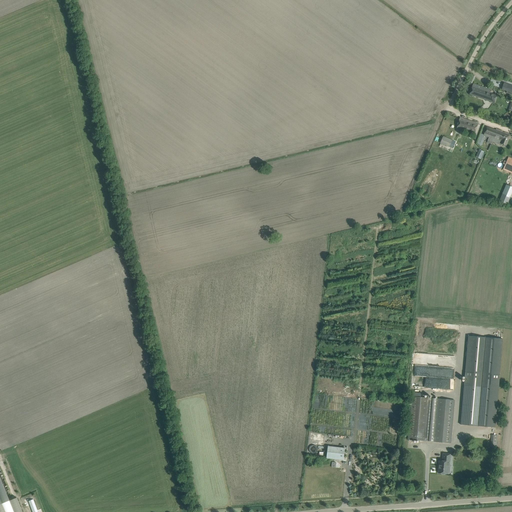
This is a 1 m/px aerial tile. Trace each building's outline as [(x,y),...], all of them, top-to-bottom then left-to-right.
[(473,84),(469,95),(494,103),(495,99),(497,96),(490,93),(491,90),(473,84)] [(476,129),(478,124),(460,118),(458,123),(456,130),(474,135),(476,129)] [(484,135),(485,136),(489,137),(487,143),(491,144),(492,143),(492,142),(493,139),(501,142),(501,144),(506,146),(508,139),(510,134),(496,129),(495,130),(486,127),(485,132),(484,135)] [(440,143),(449,147),(452,140),(443,136),(440,143)] [(481,159),(485,151),(480,149),(476,156),(481,159)] [(505,161),(504,164),(505,165),(503,170),(511,172),(511,159),(508,158),(506,162),(505,161)] [(461,425),(495,428),(503,339),(468,336),(461,425)] [(455,400),(436,399),(412,396),(408,440),(451,443),(455,400)] [(497,440),(498,440),(499,435),(491,435),(490,447),(496,447),(497,440)] [(345,448),(328,446),(326,458),(343,460),(345,448)] [(443,461),(439,461),(438,473),(447,474),(448,466),(449,466),(450,454),(443,454),(443,461)] [(32,511),(37,511),(33,501),(29,502),(32,511)]
